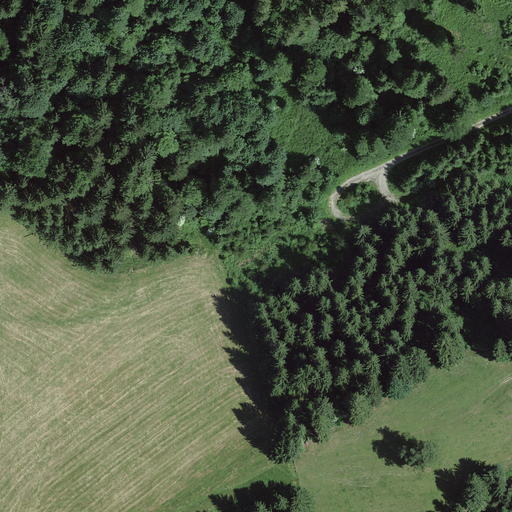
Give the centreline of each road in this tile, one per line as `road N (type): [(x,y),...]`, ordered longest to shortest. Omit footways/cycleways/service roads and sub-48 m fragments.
road 1 (track): [(511,111),(378,171),(391,203),(511,195)]
road 2 (track): [(378,171),(335,195),(333,208),(345,218),(391,203)]
